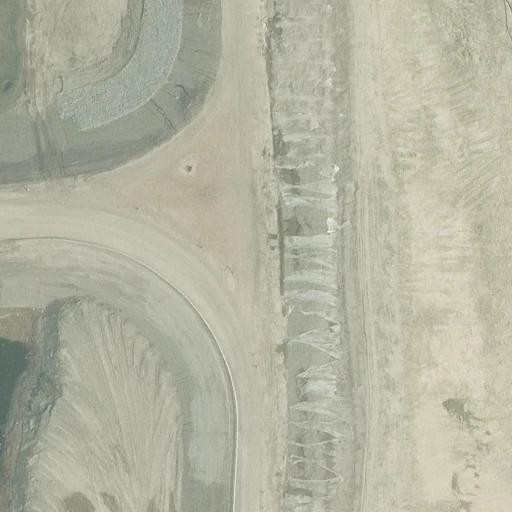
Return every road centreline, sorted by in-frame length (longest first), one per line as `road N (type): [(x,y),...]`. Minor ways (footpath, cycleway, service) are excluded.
road 1 (track): [(127,0),(133,96),(114,185),(60,276),(133,304),(159,381),(162,511)]
road 2 (track): [(511,166),(441,218),(235,267),(0,282)]
